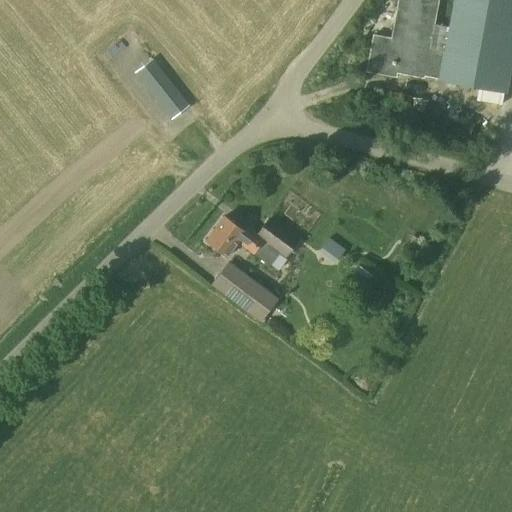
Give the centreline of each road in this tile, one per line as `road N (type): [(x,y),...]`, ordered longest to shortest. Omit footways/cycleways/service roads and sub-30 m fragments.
road 1 (unclassified): [(0,374),(260,122)]
road 2 (unclassified): [(511,183),(260,122)]
road 3 (unclassified): [(260,122),(354,0)]
